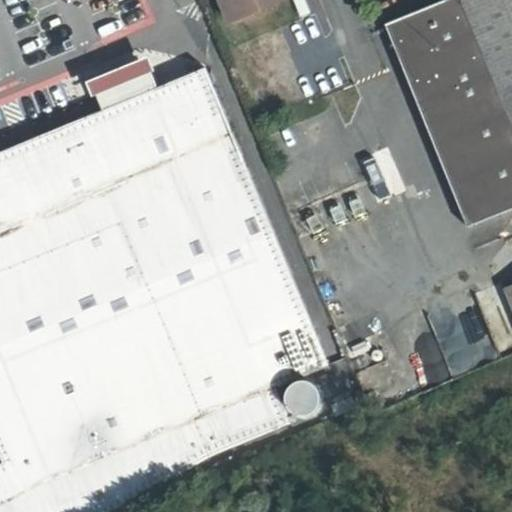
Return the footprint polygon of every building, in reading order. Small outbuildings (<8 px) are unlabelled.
[(222,0),(230,18),(272,0),(222,0)] [(511,211),(511,121),(462,0),(451,0),(390,24),(475,227),(511,211)] [(511,0),(462,0),(511,121),(511,0)] [(0,453),(8,472),(24,511),(127,511),(209,463),(292,430),(277,393),(331,371),(210,73),(161,94),(108,116),(0,161),(0,453)] [(152,73),(99,96),(108,116),(161,94),(152,73)] [(345,161),(327,170),(341,197),(304,215),(315,236),(369,208),(345,161)] [(304,387),(299,388),(296,390),(291,394),(288,400),(287,404),(288,408),(291,415),(293,417),(300,422),(305,423),(310,422),(314,420),(320,415),(322,411),(323,406),(323,401),(322,397),(318,391),(311,388),(307,387),(304,387)] [(24,511),(8,472),(0,474),(0,511),(24,511)]
